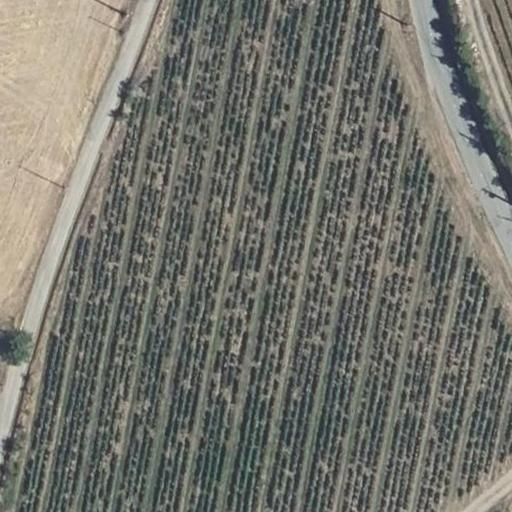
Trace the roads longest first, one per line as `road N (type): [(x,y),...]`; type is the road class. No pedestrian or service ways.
road 1 (unclassified): [(0,430),(29,322),(146,0)]
road 2 (tertiary): [(511,235),(442,75),(427,0)]
